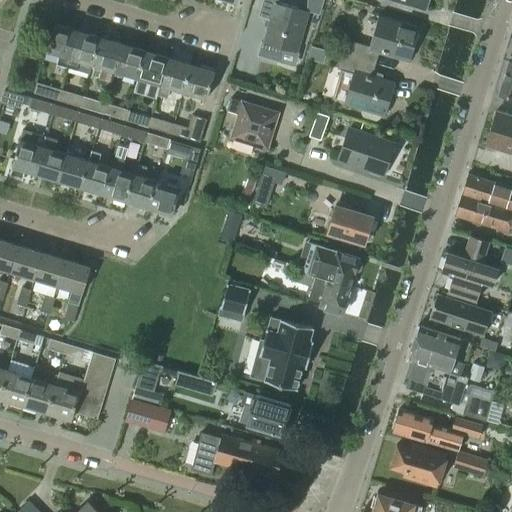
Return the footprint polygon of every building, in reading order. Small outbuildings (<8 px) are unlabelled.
[(276,60),(280,47),(296,51),(309,10),(278,1),(278,0),(261,0),(260,7),(270,10),(261,41),(260,41),(256,54),(276,60)] [(396,0),(424,8),(426,0),(396,0)] [(346,38),(342,54),(374,63),(377,52),(408,61),(418,27),(377,15),(368,45),(346,38)] [(66,68),(77,29),(53,22),(45,50),(59,54),(56,65),(66,68)] [(77,29),(66,68),(88,74),(92,63),(99,36),(77,29)] [(114,70),(122,42),(99,36),(92,63),(114,70)] [(122,42),(114,70),(137,76),(145,49),(122,42)] [(145,49),(137,76),(159,83),(167,56),(145,49)] [(374,63),(342,54),(337,69),(351,73),(342,102),(362,108),(361,113),(363,116),(376,120),(379,117),(380,114),(384,115),(394,82),(370,74),(374,63)] [(167,56),(159,83),(160,83),(157,94),(167,97),(170,86),(182,89),(190,62),(167,56)] [(511,62),(508,61),(498,94),(511,98),(511,62)] [(190,62),(182,89),(205,96),(213,69),(190,62)] [(56,99),(59,89),(36,82),(33,93),(56,99)] [(59,89),(56,99),(79,106),(82,96),(59,89)] [(82,96),(79,106),(102,113),(105,103),(82,96)] [(278,112),(230,97),(226,109),(238,113),(231,137),(266,148),(278,112)] [(51,114),(54,104),(32,98),(29,107),(51,114)] [(105,103),(102,113),(124,120),(127,110),(105,103)] [(74,121),(77,111),(54,104),(51,114),(74,121)] [(127,110),(124,120),(147,126),(150,116),(127,110)] [(96,127),(99,118),(77,111),(74,121),(96,127)] [(328,115),(316,111),(308,135),(320,139),(328,115)] [(511,153),(511,115),(496,111),(495,111),(484,145),(511,153)] [(172,123),(169,133),(199,142),(206,119),(191,114),(187,127),(172,123)] [(150,116),(147,126),(169,133),(172,123),(150,116)] [(119,134),(122,125),(99,118),(96,127),(119,134)] [(142,141),(145,131),(122,125),(119,134),(142,141)] [(348,127),(337,158),(382,174),(393,143),(348,127)] [(34,173),(45,136),(21,130),(11,166),(34,173)] [(165,148),(167,138),(145,131),(142,141),(165,148)] [(45,136),(34,173),(57,179),(65,152),(53,149),(56,139),(45,136)] [(167,138),(165,148),(189,155),(192,146),(167,138)] [(87,159),(79,186),(102,193),(110,165),(98,162),(101,153),(91,150),(88,159),(87,159)] [(65,152),(57,179),(79,186),(87,159),(65,152)] [(205,191),(214,194),(224,162),(223,162),(225,157),(217,155),(216,160),(214,160),(205,191)] [(110,165),(102,193),(125,199),(133,172),(121,169),(124,160),(114,157),(111,166),(110,165)] [(133,172),(125,199),(147,206),(155,179),(144,175),(147,167),(136,164),(134,172),(133,172)] [(265,166),(254,199),(265,203),(273,180),(281,182),(284,172),(265,166)] [(461,193),(511,208),(511,186),(467,172),(461,193)] [(155,179),(147,206),(171,213),(179,186),(155,179)] [(511,217),(511,208),(461,193),(454,215),(508,231),(511,231),(511,223),(510,223),(511,217)] [(363,242),(372,215),(350,208),(351,203),(339,199),(338,204),(335,203),(327,231),(363,242)] [(221,235),(234,239),(241,215),(229,211),(221,235)] [(492,284),(497,267),(481,262),(487,241),(469,236),(463,256),(446,251),(440,271),(451,274),(446,292),(475,301),(481,281),(492,284)] [(0,267),(9,270),(17,243),(0,238),(0,267)] [(296,267),(350,285),(354,273),(360,270),(362,265),(358,258),(359,257),(304,239),(296,267)] [(33,277),(41,250),(17,243),(9,270),(33,277)] [(511,246),(505,245),(500,260),(511,264),(511,246)] [(56,284),(64,257),(41,250),(33,277),(56,284)] [(64,257),(56,284),(71,288),(67,299),(77,302),(80,291),(88,265),(64,257)] [(350,285),(296,267),(292,279),(311,285),(307,297),(319,301),(318,304),(341,312),(348,309),(349,303),(346,297),(350,285)] [(226,282),(218,313),(241,319),(249,288),(226,282)] [(24,305),(29,288),(20,285),(14,301),(24,305)] [(47,312),(52,294),(43,292),(38,309),(47,312)] [(491,310),(438,292),(430,317),(483,334),(491,310)] [(72,318),(77,302),(67,299),(62,316),(72,318)] [(260,338),(250,374),(265,378),(264,379),(295,388),(301,364),(305,366),(312,340),(308,339),(312,326),(281,317),(281,319),(270,316),(267,328),(266,328),(263,339),(260,338)] [(0,331),(16,337),(18,327),(1,322),(0,326),(0,331)] [(405,386),(443,398),(458,403),(459,401),(466,403),(463,413),(495,424),(501,405),(492,402),(492,400),(489,399),(492,390),(466,381),(467,376),(461,374),(464,365),(453,361),(460,339),(418,325),(407,358),(414,360),(405,386)] [(18,327),(16,337),(32,342),(35,332),(18,327)] [(63,351),(66,341),(49,337),(46,346),(63,351)] [(66,341),(63,351),(80,356),(83,347),(66,341)] [(88,359),(111,366),(114,356),(91,349),(88,359)] [(85,369),(108,376),(111,366),(88,359),(85,369)] [(6,368),(0,388),(0,396),(22,403),(30,375),(6,368)] [(82,379),(105,386),(108,376),(85,369),(82,378),(82,379)] [(56,374),(46,410),(70,418),(72,409),(76,399),(79,389),(82,379),(82,378),(58,370),(57,374),(56,374)] [(211,395),(215,381),(178,370),(174,384),(211,395)] [(30,375),(22,403),(46,410),(56,374),(48,371),(45,380),(30,375)] [(79,389),(102,396),(105,386),(82,379),(79,389)] [(76,399),(99,406),(102,396),(79,389),(76,399)] [(281,433),(290,403),(255,393),(255,395),(244,392),(240,403),(252,406),(246,423),(281,433)] [(163,430),(170,408),(130,396),(123,418),(163,430)] [(76,399),(72,409),(95,416),(99,406),(76,399)] [(477,436),(480,423),(454,416),(451,428),(431,422),(432,417),(399,408),(392,430),(456,448),(461,431),(477,436)] [(275,477),(283,451),(259,444),(261,440),(251,437),(250,441),(221,433),(219,440),(203,435),(193,469),(210,473),(214,459),(275,477)] [(436,484),(445,453),(428,448),(428,446),(418,443),(418,445),(411,443),(409,447),(396,443),(390,464),(403,468),(402,473),(436,484)] [(453,467),(483,476),(488,459),(458,450),(453,467)] [(371,511),(418,511),(420,505),(377,492),(376,496),(374,495),(370,506),(373,506),(371,511)] [(97,511),(86,500),(73,511),(61,511),(59,509),(56,511),(97,511)]
